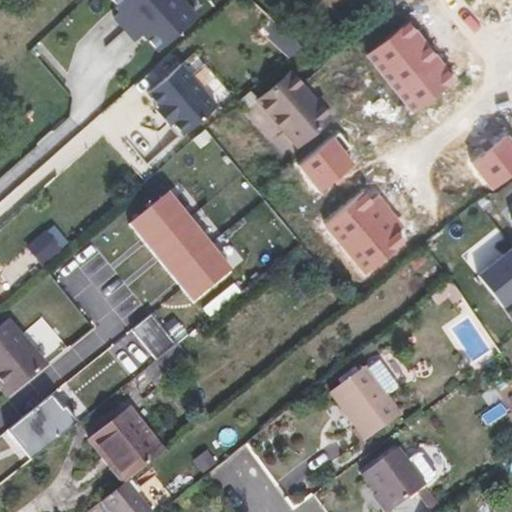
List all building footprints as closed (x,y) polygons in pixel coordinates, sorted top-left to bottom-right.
[(197,13),(185,0),(114,0),(122,8),(114,16),(135,39),(143,31),(159,48),(197,13)] [(366,54),(410,110),(452,77),(407,21),(366,54)] [(170,119),(182,133),(219,102),(183,60),(146,91),(158,106),(170,119)] [(290,72),(257,100),(296,146),(330,117),(290,72)] [(166,122),(170,119),(158,106),(154,109),(166,122)] [(511,140),(507,134),(471,163),(491,189),(511,172),(511,140)] [(297,166),(318,192),(356,162),(335,136),(297,166)] [(325,224),(366,273),(404,241),(396,232),(403,226),(377,196),(371,201),(363,192),(325,224)] [(166,193),(128,225),(189,300),(229,270),(166,193)] [(43,238),(26,252),(41,269),(57,254),(43,238)] [(502,307),(511,299),(511,248),(477,276),(502,307)] [(461,296),(449,280),(431,295),(438,303),(447,296),(453,302),(461,296)] [(0,325),(0,388),(8,397),(46,366),(6,320),(0,325)] [(189,359),(176,343),(152,362),(144,369),(157,385),(189,359)] [(363,367),(329,392),(365,440),(399,415),(384,395),(396,386),(377,360),(365,369),(363,367)] [(7,434),(29,459),(75,424),(64,409),(60,412),(50,398),(7,434)] [(129,478),(162,451),(128,408),(88,440),(102,457),(108,453),(129,478)] [(361,474),(374,491),(389,511),(424,486),(423,484),(433,476),(434,470),(422,453),(416,453),(405,460),(396,448),(361,474)] [(125,481),(129,478),(108,453),(102,457),(123,483),(125,481)] [(123,483),(100,500),(109,511),(149,511),(125,481),(123,483)] [(431,511),(439,505),(427,489),(419,495),(431,511)] [(387,511),(389,511),(374,491),(369,495),(382,511),(387,511)]
